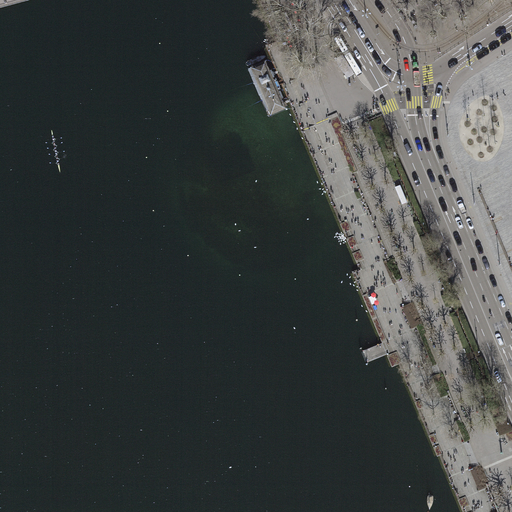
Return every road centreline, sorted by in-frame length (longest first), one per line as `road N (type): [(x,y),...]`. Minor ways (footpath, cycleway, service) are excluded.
road 1 (primary): [(427,170),(511,374)]
road 2 (primary): [(356,45),(427,170)]
